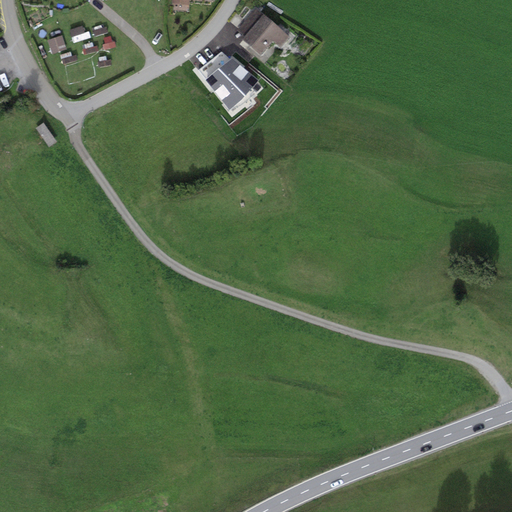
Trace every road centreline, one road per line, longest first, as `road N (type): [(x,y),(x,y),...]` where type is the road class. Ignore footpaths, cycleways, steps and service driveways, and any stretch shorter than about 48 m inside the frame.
road 1 (track): [(63,121),(155,253),(232,290),(365,335),(468,358),(511,403)]
road 2 (primary): [(263,511),(511,410)]
road 3 (residential): [(234,0),(162,66),(63,121)]
road 4 (residential): [(8,0),(23,48),(63,121)]
